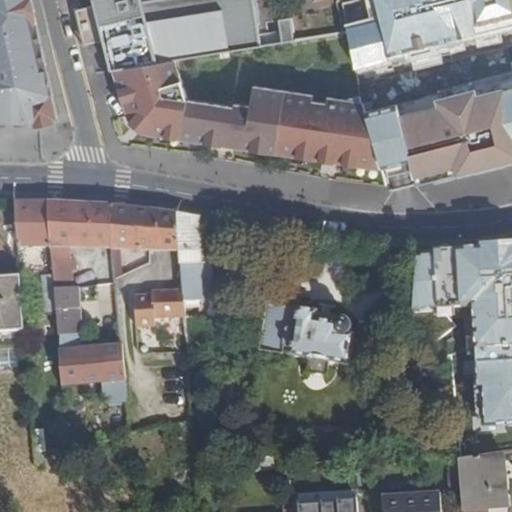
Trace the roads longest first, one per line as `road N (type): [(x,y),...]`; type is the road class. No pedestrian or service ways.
road 1 (secondary): [(511,216),(395,227),(91,178)]
road 2 (residential): [(91,178),(48,0)]
